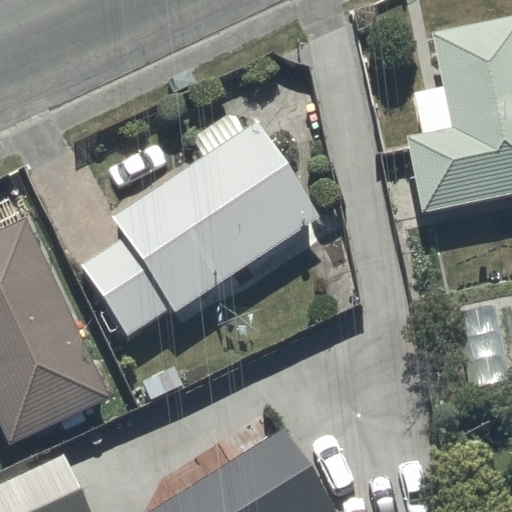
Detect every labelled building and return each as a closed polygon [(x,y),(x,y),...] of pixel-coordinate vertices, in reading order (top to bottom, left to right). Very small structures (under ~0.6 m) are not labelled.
[(406,150),(422,225),(511,206),(511,28),(430,46),(441,99),(428,102),(426,93),(412,97),(422,146),(406,150)] [(169,321),(174,328),(320,230),(256,135),(110,233),(121,250),(80,278),(128,349),(169,321)] [(0,437),(9,457),(110,413),(27,233),(0,245),(0,437)] [(453,318),(469,399),(511,389),(511,380),(497,309),(453,318)] [(168,511),(326,511),(284,442),(168,511)] [(0,486),(0,511),(62,511),(40,467),(0,486)]
